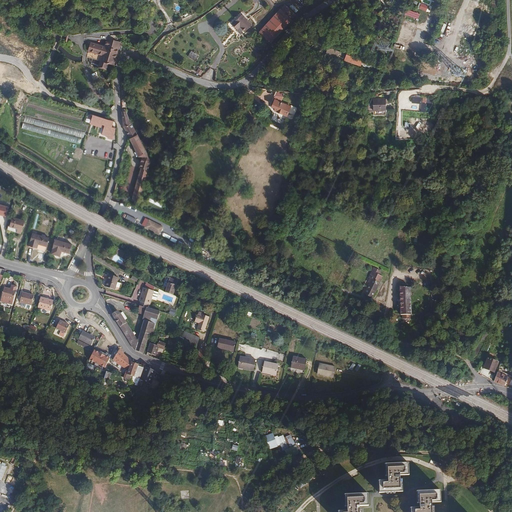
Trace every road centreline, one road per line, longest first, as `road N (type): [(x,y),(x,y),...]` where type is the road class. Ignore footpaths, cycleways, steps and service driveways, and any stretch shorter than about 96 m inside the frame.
road 1 (secondary): [(511,394),(393,388),(310,399),(226,387),(141,361),(110,320)]
road 2 (unclassified): [(17,0),(57,37),(45,92),(119,116)]
road 3 (unclassified): [(119,116),(125,53),(205,84),(243,81)]
road 4 (unclassified): [(243,81),(347,93),(396,87)]
road 5 (unclassified): [(87,245),(111,192),(119,116)]
road 6 (unclassified): [(243,81),(296,25),(334,0)]
